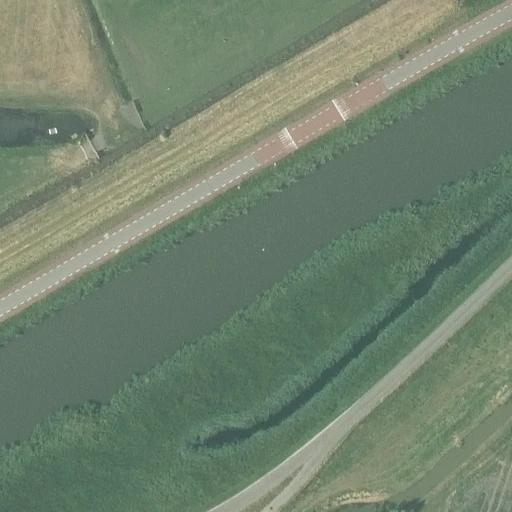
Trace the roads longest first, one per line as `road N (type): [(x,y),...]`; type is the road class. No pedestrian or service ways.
road 1 (secondary): [(0,312),(511,15)]
road 2 (unclassified): [(223,511),(311,451),(511,264)]
